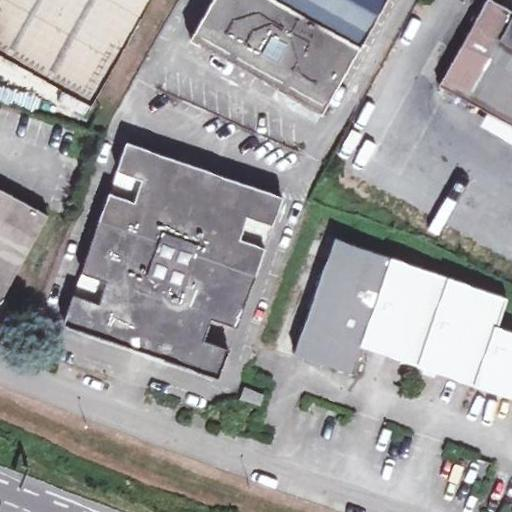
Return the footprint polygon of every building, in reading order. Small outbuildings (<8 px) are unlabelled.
[(0,0),(0,52),(98,105),(155,0),(0,0)] [(329,112),(388,0),(219,0),(198,41),(329,112)] [(451,91),(465,98),(511,124),(511,14),(498,6),(454,85),(451,91)] [(277,224),(286,199),(131,144),(122,170),(146,178),(138,199),(114,191),(84,274),(114,284),(106,308),(75,297),(66,323),(228,380),(237,354),(205,343),(215,316),(244,326),(271,251),(244,241),(253,216),(277,224)] [(0,299),(8,304),(55,216),(0,187),(0,299)] [(363,380),(372,353),(428,370),(511,396),(511,332),(504,330),(511,302),(341,248),(304,362),(363,380)] [(278,396),(256,389),(252,401),(274,408),(278,396)]
